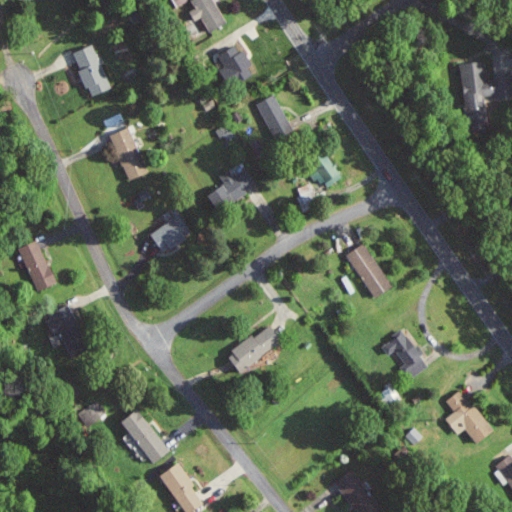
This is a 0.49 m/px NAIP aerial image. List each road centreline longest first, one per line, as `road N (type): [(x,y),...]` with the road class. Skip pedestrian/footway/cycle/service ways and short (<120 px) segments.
road 1 (residential): [(282,511),(152,339),(18,78)]
road 2 (secondary): [(511,354),(316,62)]
road 3 (residential): [(152,339),(294,239),(402,192)]
